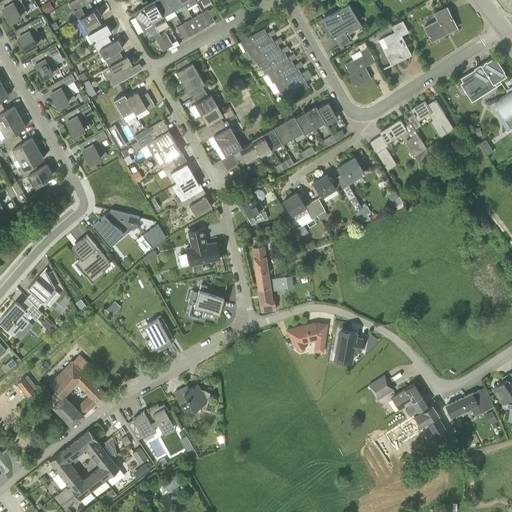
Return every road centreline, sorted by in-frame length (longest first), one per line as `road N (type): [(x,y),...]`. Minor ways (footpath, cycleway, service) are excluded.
road 1 (residential): [(0,493),(86,419),(252,324)]
road 2 (residential): [(252,324),(329,309),(385,331),(440,386),(511,351)]
road 3 (residential): [(503,29),(362,116)]
road 4 (residential): [(0,294),(85,205),(73,178)]
road 5 (residential): [(73,178),(0,47)]
road 6 (residential): [(362,116),(333,85),(286,0)]
road 7 (residential): [(220,193),(155,71)]
road 8 (residential): [(155,71),(273,0)]
road 9 (residential): [(252,324),(226,204)]
